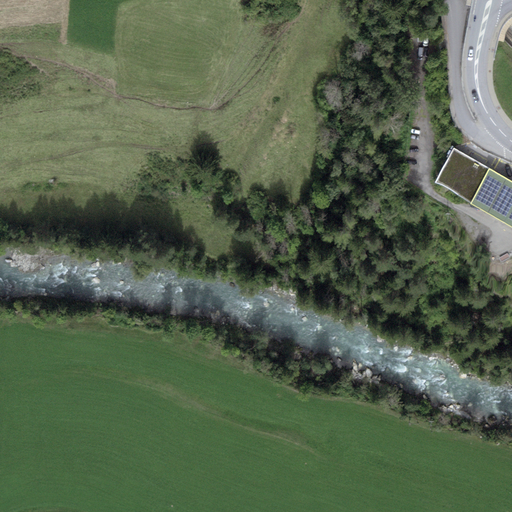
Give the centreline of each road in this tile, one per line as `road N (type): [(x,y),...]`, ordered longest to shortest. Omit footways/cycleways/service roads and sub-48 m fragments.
road 1 (unclassified): [(452,0),(460,109),(475,131),(501,133)]
road 2 (primary): [(501,133),(475,73),(489,0)]
